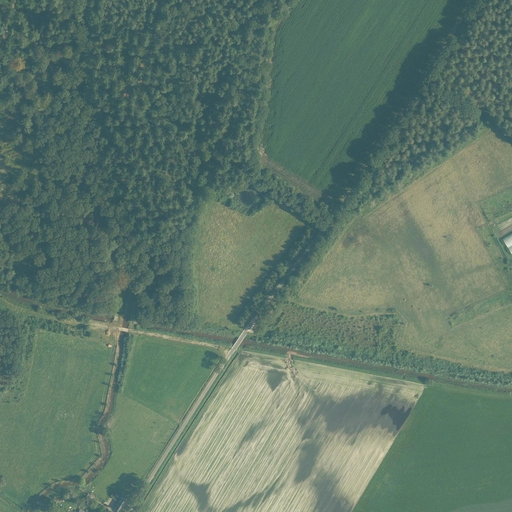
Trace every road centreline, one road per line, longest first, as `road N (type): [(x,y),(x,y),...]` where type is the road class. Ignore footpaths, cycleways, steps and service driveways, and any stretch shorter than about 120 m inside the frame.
road 1 (unclassified): [(129,511),(471,0)]
road 2 (track): [(263,0),(236,41),(238,100),(219,144),(330,220)]
